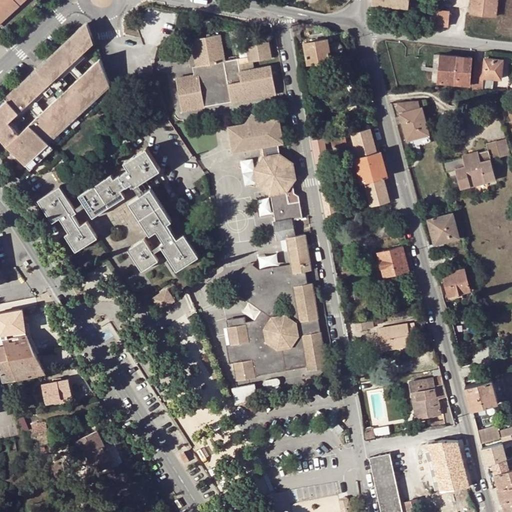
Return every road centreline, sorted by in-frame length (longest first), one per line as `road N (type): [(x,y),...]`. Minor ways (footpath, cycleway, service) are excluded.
road 1 (secondary): [(486,511),(364,27)]
road 2 (residential): [(362,452),(281,13)]
road 3 (secondary): [(5,203),(205,511)]
road 4 (unclassified): [(511,45),(364,27)]
